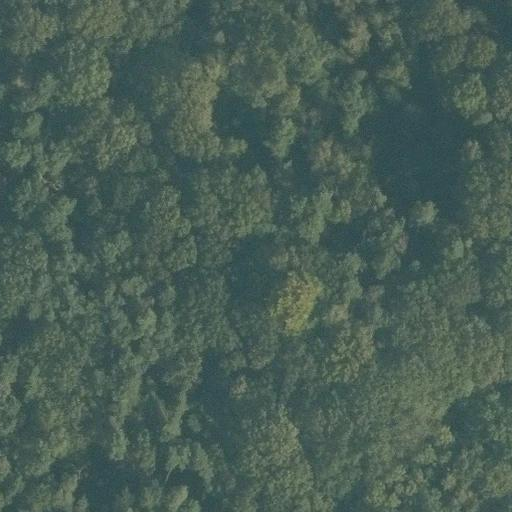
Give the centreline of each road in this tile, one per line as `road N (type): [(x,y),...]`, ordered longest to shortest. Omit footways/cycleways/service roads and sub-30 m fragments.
road 1 (track): [(313,511),(220,304),(129,129),(0,15)]
road 2 (track): [(254,511),(122,223),(0,79)]
